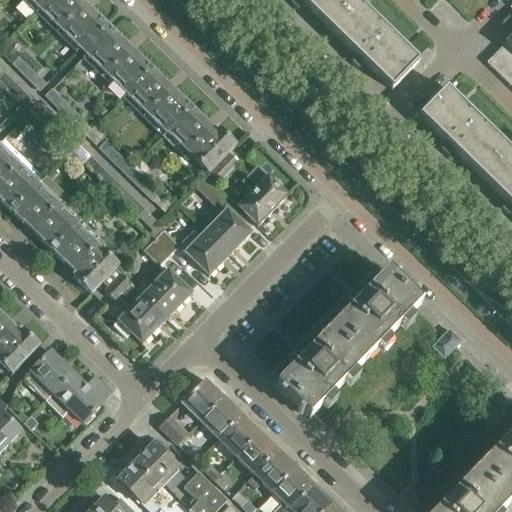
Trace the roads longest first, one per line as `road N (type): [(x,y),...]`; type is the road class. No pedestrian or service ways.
road 1 (tertiary): [(511,327),(175,0)]
road 2 (residential): [(141,0),(337,193)]
road 3 (residential): [(337,193),(511,365)]
road 4 (residential): [(369,511),(196,343)]
road 5 (residential): [(196,343),(337,193)]
road 6 (residential): [(145,398),(0,256)]
road 7 (residential): [(382,130),(248,0)]
road 8 (residential): [(511,257),(382,130)]
road 9 (residential): [(34,511),(145,398)]
